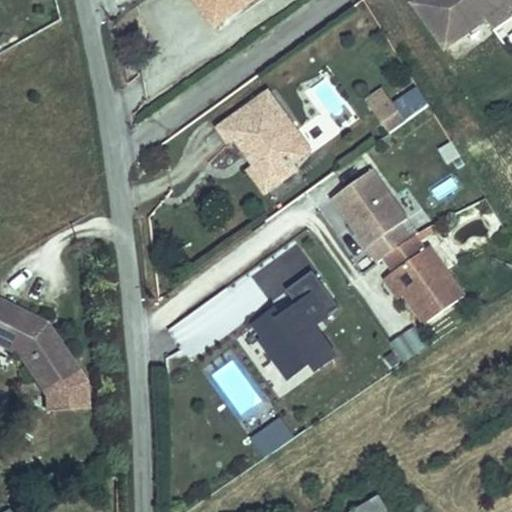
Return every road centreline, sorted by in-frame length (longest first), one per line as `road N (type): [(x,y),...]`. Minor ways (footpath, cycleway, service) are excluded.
road 1 (unclassified): [(140,511),(144,438),(119,177),(82,0)]
road 2 (unknown): [(119,177),(354,0)]
road 3 (unknown): [(135,345),(354,186)]
